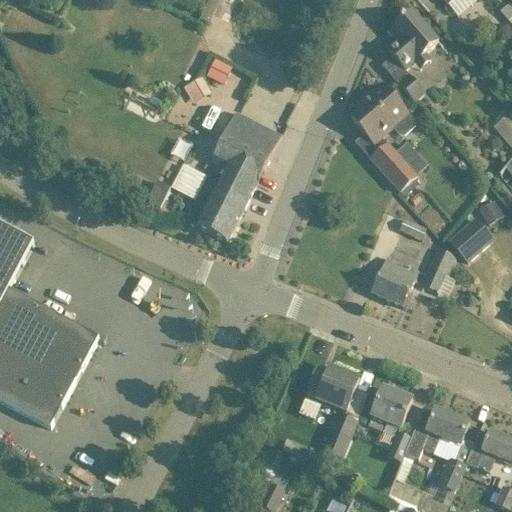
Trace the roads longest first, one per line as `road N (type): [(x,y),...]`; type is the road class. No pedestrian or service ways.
road 1 (unclassified): [(250,291),(367,0)]
road 2 (unclassified): [(250,291),(68,207),(0,163)]
road 3 (unclassified): [(511,391),(250,291)]
road 4 (unclassified): [(133,511),(250,291)]
